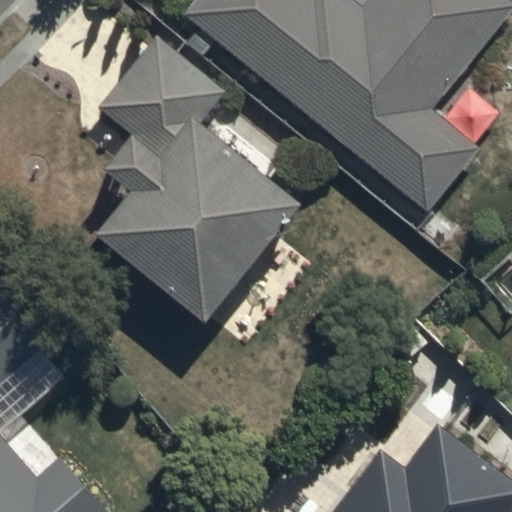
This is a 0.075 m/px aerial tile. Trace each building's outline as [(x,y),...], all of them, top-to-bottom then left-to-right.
[(511,0),(190,0),(186,5),(428,204),(482,139),(433,99),(511,3),(511,0)] [(212,296),(309,180),(204,92),(211,83),(153,35),(104,94),(135,120),(115,144),(144,168),(109,210),(212,296)] [(511,302),(511,243),(482,271),(511,302)] [(0,511),(105,511),(114,506),(67,445),(40,467),(0,422),(0,375),(52,329),(0,270),(0,511)] [(511,511),(511,465),(439,414),(408,455),(385,438),(329,511),(290,511),(285,508),(281,511),(511,511)]
